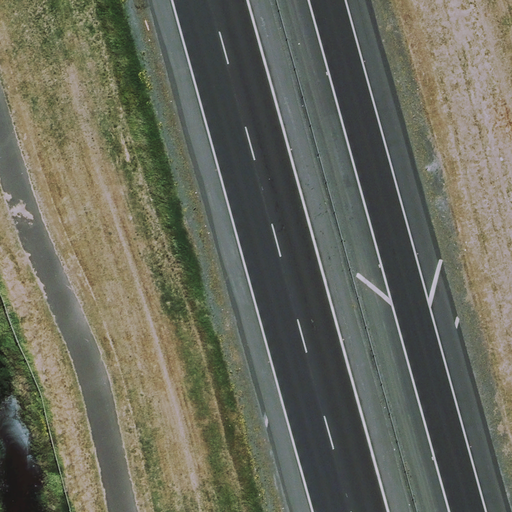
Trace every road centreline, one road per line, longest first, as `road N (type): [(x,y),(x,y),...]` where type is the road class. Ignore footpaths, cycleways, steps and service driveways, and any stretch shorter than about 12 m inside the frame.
road 1 (motorway): [(325,0),(465,511)]
road 2 (motorway): [(349,511),(209,0)]
